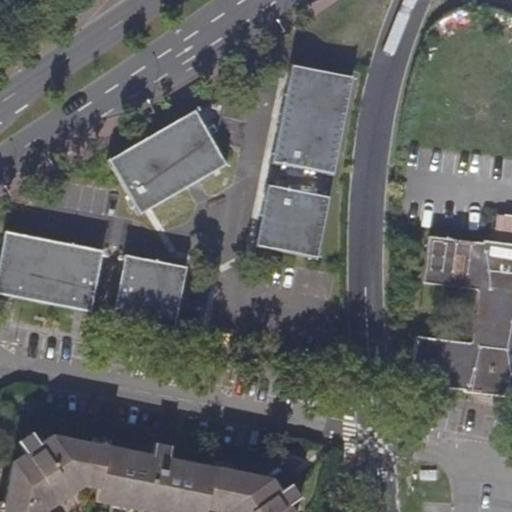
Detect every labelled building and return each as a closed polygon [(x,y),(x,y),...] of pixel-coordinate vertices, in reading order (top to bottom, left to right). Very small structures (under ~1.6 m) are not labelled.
[(292,67),(273,164),(333,176),(352,77),(292,67)] [(195,112),(109,161),(141,215),(188,187),(197,182),(226,164),(195,112)] [(268,187),(256,247),(318,259),(330,199),(268,187)] [(489,236),(488,241),(483,240),(482,244),(430,237),(424,282),(478,291),(470,343),(416,336),(409,382),(464,389),(466,392),(510,398),(511,395),(511,221),(490,219),(489,236)] [(4,232),(0,251),(0,295),(90,314),(102,252),(24,236),(4,232)] [(125,256),(113,317),(175,329),(186,269),(179,267),(167,265),(125,256)] [(243,326),(241,338),(241,340),(255,342),(257,329),(243,326)] [(291,511),(287,505),(298,498),(290,486),(279,493),(273,481),(168,460),(170,448),(155,445),(153,457),(52,436),(38,444),(30,432),(18,440),(24,451),(9,461),(0,511),(43,511),(44,511),(83,486),(99,489),(97,501),(150,511),(203,511),(204,510),(217,511),(216,511),(291,511)] [(422,473),(422,480),(435,481),(436,473),(422,473)]
